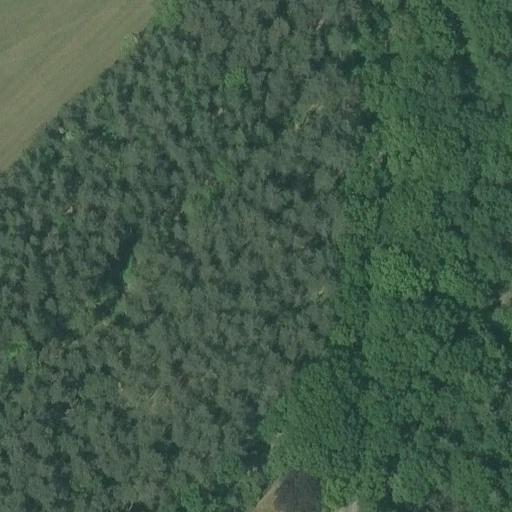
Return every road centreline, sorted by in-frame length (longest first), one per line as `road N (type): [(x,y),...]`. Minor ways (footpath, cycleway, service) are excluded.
road 1 (unclassified): [(344,511),(389,0)]
road 2 (track): [(200,511),(359,344)]
